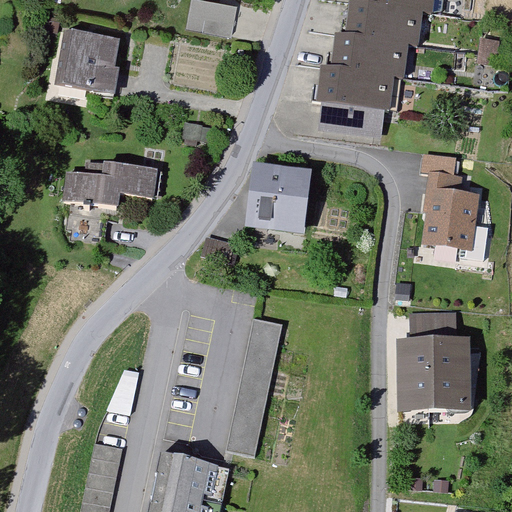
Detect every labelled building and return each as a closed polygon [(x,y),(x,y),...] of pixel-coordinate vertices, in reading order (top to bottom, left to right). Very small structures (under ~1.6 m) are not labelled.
[(195,0),(190,30),(204,32),(234,38),(236,24),(239,7),(202,0),(195,0)] [(356,0),(356,5),(419,13),(439,13),(440,0),(356,0)] [(341,39),(403,47),(410,48),(410,46),(415,46),(419,13),(356,5),(353,24),(343,23),(341,39)] [(65,36),(57,87),(110,96),(114,74),(110,73),(115,44),(65,36)] [(403,47),(341,39),(339,57),(329,56),(327,73),(384,80),(384,79),(398,81),(399,81),(403,47)] [(384,80),(327,73),(325,89),(315,88),(313,102),(322,103),(322,106),(327,106),(324,129),(374,135),(377,113),(384,114),(384,111),(394,113),(398,81),(384,79),(384,80)] [(455,161),(425,158),(423,175),(431,176),(429,193),(434,194),(427,244),(462,248),(460,258),(483,261),(487,229),(470,227),(474,199),(457,197),(459,179),(453,178),(455,161)] [(85,208),(84,212),(89,213),(90,208),(115,211),(117,198),(151,202),(154,173),(103,167),(103,169),(84,167),(83,178),(66,176),(63,205),(85,208)] [(300,228),(307,173),(257,168),(250,222),(300,228)] [(106,220),(79,217),(76,240),(104,244),(106,220)] [(206,242),(203,256),(226,261),(229,246),(206,242)] [(410,287),(397,285),(396,301),(409,302),(410,287)] [(284,327),(255,321),(228,453),(257,459),(284,327)] [(459,408),(459,423),(467,419),(473,410),(481,355),(463,355),(463,348),(403,349),(404,408),(459,408)] [(139,375),(123,371),(106,411),(130,416),(139,375)] [(79,511),(109,511),(122,451),(94,445),(79,511)] [(222,506),(229,470),(159,456),(154,477),(157,477),(155,485),(153,484),(151,491),(222,506)] [(148,506),(146,511),(220,511),(222,506),(151,491),(150,499),(153,500),(151,506),(148,506)]
